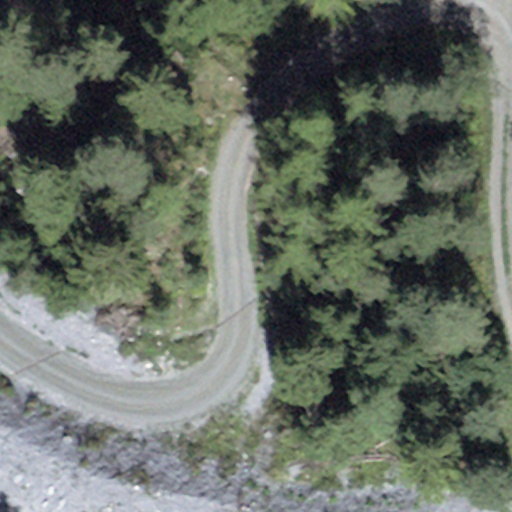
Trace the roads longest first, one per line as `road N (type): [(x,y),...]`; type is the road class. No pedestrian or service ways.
road 1 (track): [(0,335),(59,383),(170,416),(213,404),(235,363),(229,162),(260,103),(357,34),(430,0)]
road 2 (track): [(475,0),(484,9),(511,156)]
